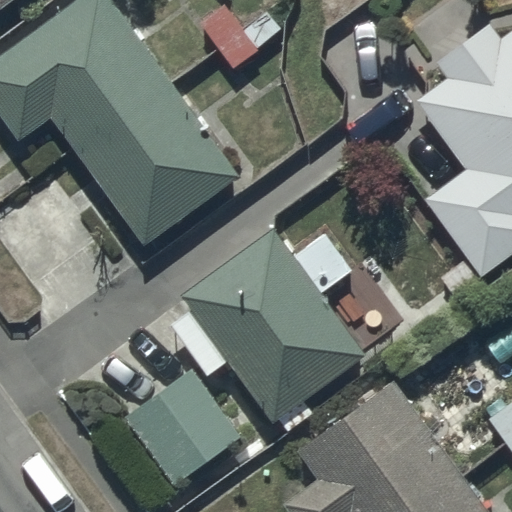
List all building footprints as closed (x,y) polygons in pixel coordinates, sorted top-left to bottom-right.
[(0,108),(20,136),(53,111),(147,238),(239,170),(114,0),(63,0),(0,46),(0,108)] [(227,0),(201,20),(235,65),(260,46),(258,44),(281,27),(267,9),(246,25),(227,0)] [(491,277),(485,269),(511,249),(511,26),(503,33),(493,20),(439,59),(449,73),(418,96),(469,166),(427,196),(469,254),(442,274),(460,299),(491,277)] [(361,339),(336,306),(323,288),(354,267),(325,229),(296,251),(273,220),(183,289),(194,303),(172,320),(211,371),(229,356),(275,416),(279,414),(289,427),(313,408),(304,397),(368,348),(361,339)] [(243,432),(193,364),(125,414),(176,482),(243,432)] [(493,511),(394,377),(299,447),(318,473),(284,498),(294,511),(493,511)]
